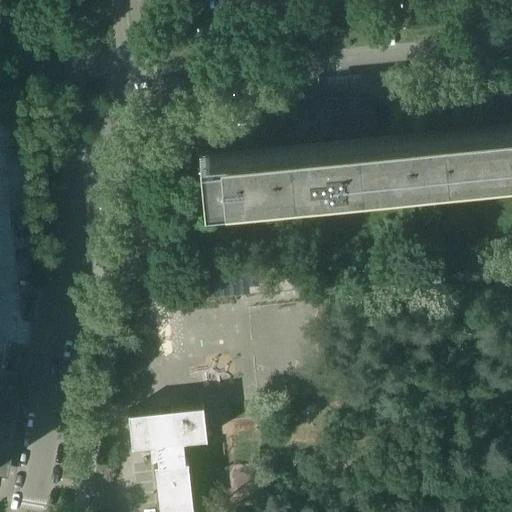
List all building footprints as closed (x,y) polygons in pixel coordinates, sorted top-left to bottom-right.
[(188,0),(190,17),(310,5),(315,4),(321,4),(360,0),(188,0)] [(0,370),(5,371),(9,348),(26,351),(38,279),(20,102),(0,103),(0,370)] [(306,148),(203,158),(207,197),(438,174),(435,135),(325,146),(324,137),(341,133),(338,106),(338,105),(320,106),(319,106),(315,106),(300,108),(303,131),(305,131),(305,134),(305,139),(306,148)] [(511,127),(435,135),(438,174),(511,166),(511,127)] [(169,304),(294,291),(291,267),(166,279),(169,304)] [(0,442),(11,444),(19,401),(6,399),(8,385),(0,385),(0,442)] [(185,461),(183,440),(207,438),(204,404),(129,411),(132,446),(156,443),(157,451),(158,463),(154,464),(159,511),(193,511),(188,460),(185,461)]
